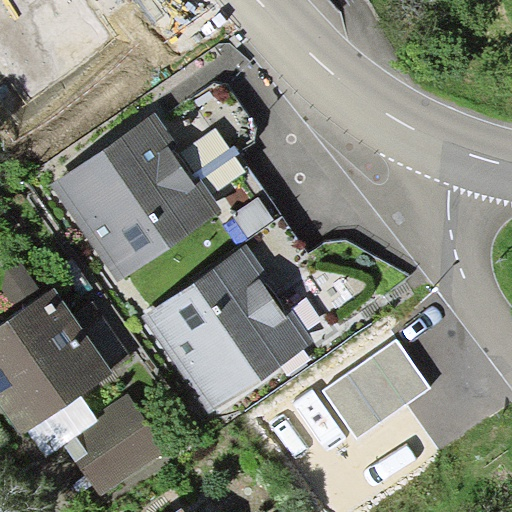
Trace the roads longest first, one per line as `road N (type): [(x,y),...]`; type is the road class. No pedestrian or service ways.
road 1 (residential): [(358,102),(450,281),(511,353)]
road 2 (unknown): [(450,281),(335,217),(308,195),(273,139)]
road 3 (tertiary): [(358,102),(482,161),(511,165)]
road 4 (tertiary): [(267,0),(358,102)]
